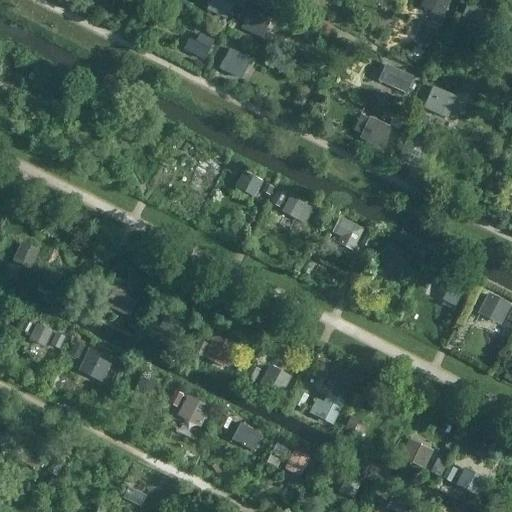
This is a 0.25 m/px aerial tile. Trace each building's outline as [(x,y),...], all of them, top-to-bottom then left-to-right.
[(236,4),(229,0),(211,0),(204,14),(225,25),(236,4)] [(443,0),(416,0),(415,3),(435,14),(443,0)] [(489,10),(469,0),(468,0),(457,20),(478,31),(489,10)] [(269,22),(249,11),(238,32),(258,43),(269,22)] [(216,43),(195,32),(184,53),(205,64),(216,43)] [(251,60),(231,49),(220,70),(240,81),(251,60)] [(409,73),(389,62),(378,83),(398,94),(409,73)] [(451,98),(430,89),(421,111),(442,120),(451,98)] [(389,126),(367,117),(358,139),(379,148),(389,126)] [(430,148),(409,137),(398,158),(419,169),(430,148)] [(264,182),(244,171),(232,192),(253,203),(264,182)] [(310,200),(290,189),(279,210),(299,221),(310,200)] [(357,235),(336,224),(325,245),(345,256),(357,235)] [(39,253),(19,242),(8,263),(28,274),(39,253)] [(409,252),(389,243),(379,264),(400,273),(409,252)] [(465,283),(445,274),(435,295),(456,304),(465,283)] [(133,300),(112,289),(101,310),(121,321),(133,300)] [(511,308),(490,297),(479,318),(500,329),(511,308)] [(47,328),(27,317),(16,338),(36,349),(47,328)] [(235,352),(214,341),(203,362),(224,373),(235,352)] [(107,364),(87,353),(76,374),(96,385),(107,364)] [(286,374),(265,363),(254,384),(275,395),(286,374)] [(158,386),(138,375),(126,396),(147,407),(158,386)] [(209,408),(188,397),(177,418),(197,429),(209,408)] [(342,408),(322,397),(311,417),(331,428),(342,408)] [(262,436),(240,424),(231,440),(253,452),(262,436)] [(435,450),(415,441),(405,462),(425,471),(435,450)] [(312,464),(291,453),(280,474),(300,485),(312,464)] [(489,478),(468,467),(457,488),(478,499),(489,478)] [(338,494),(352,501),(360,485),(345,479),(338,494)] [(412,511),(414,509),(392,498),(386,509),(391,511),(412,511)]
